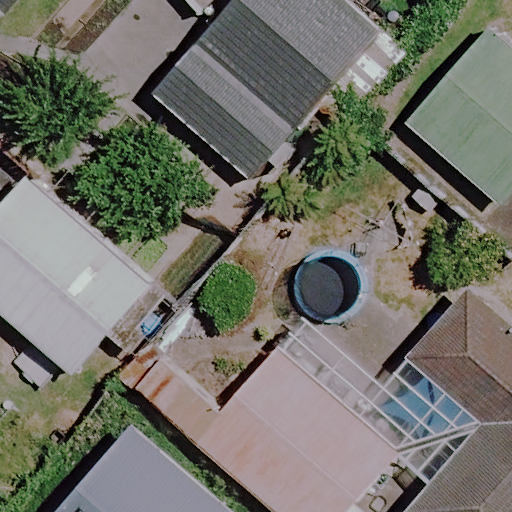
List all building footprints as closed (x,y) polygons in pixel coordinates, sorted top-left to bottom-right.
[(0,0),(0,23),(20,0),(0,0)] [(379,36),(337,0),(243,0),(154,102),(249,185),(379,36)] [(511,192),(511,55),(483,30),(403,122),(500,206),(511,192)] [(147,289),(26,187),(0,217),(0,318),(71,379),(147,289)] [(419,353),(340,283),(281,349),(196,444),(272,511),(348,511),(395,459),(399,463),(428,489),(406,511),(511,511),(511,333),(471,296),(419,353)] [(227,511),(133,431),(64,511),(227,511)]
